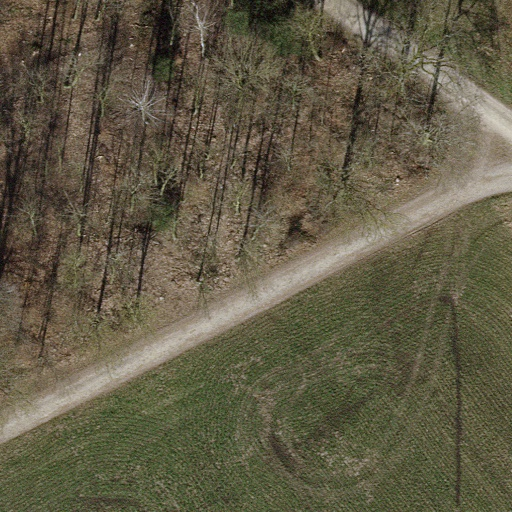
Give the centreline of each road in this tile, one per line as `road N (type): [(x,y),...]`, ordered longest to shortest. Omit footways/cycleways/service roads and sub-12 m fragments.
road 1 (track): [(511,168),(0,434)]
road 2 (track): [(324,0),(511,131)]
